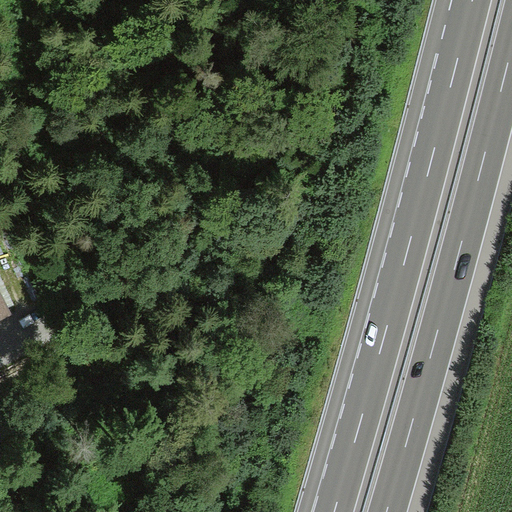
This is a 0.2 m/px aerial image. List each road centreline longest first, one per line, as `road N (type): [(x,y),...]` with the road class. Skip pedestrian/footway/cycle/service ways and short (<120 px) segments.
road 1 (motorway): [(472,0),(337,501)]
road 2 (motorway): [(387,511),(511,48)]
